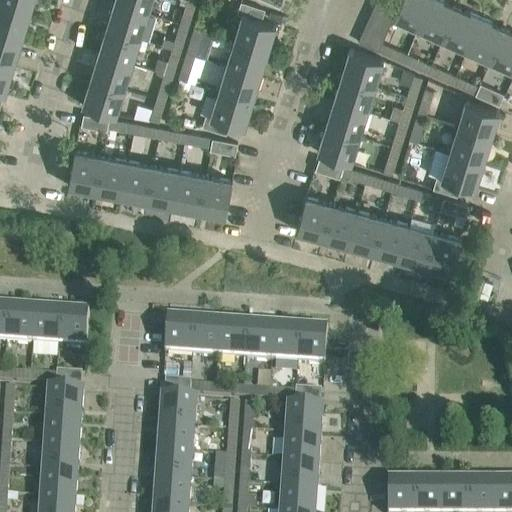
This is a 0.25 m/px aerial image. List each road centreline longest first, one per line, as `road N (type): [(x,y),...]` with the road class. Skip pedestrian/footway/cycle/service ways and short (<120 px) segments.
road 1 (residential): [(257,247),(323,0)]
road 2 (residential): [(120,511),(132,292)]
road 3 (residential): [(27,204),(40,110),(76,0)]
road 4 (residential): [(356,511),(368,311)]
